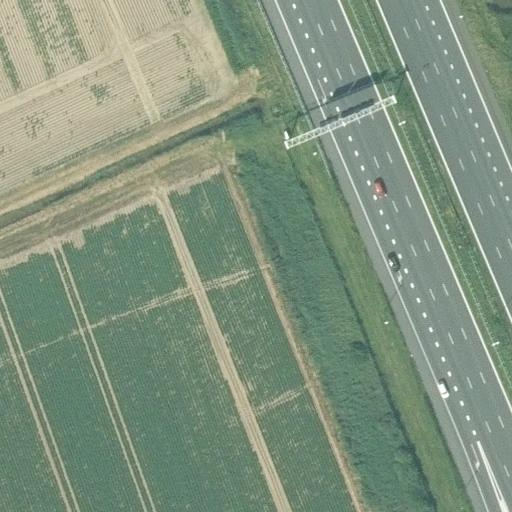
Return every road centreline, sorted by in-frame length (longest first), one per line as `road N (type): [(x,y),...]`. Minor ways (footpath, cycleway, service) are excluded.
road 1 (motorway): [(310,0),(494,434)]
road 2 (motorway): [(511,264),(400,0)]
